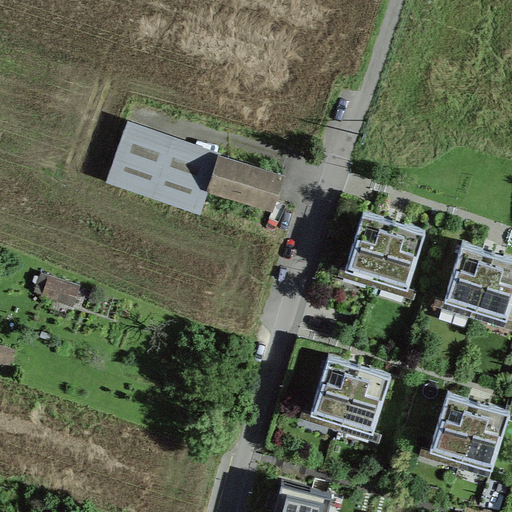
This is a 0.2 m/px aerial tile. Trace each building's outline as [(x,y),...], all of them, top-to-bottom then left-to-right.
[(188,117),(219,127),(223,113),(193,103),(194,100),(151,85),(150,87),(99,69),(95,83),(145,101),(145,102),(188,117)] [(130,134),(116,173),(202,202),(210,181),(272,202),(273,198),(282,173),(220,152),(219,155),(130,134)] [(376,276),(394,218),(380,214),(363,209),(345,266),(376,276)] [(394,218),(376,276),(407,285),(425,228),(411,224),(394,218)] [(444,297),(476,306),(493,249),(479,245),(462,240),(444,297)] [(493,249),(476,306),(507,316),(511,299),(511,255),(493,249)] [(79,285),(48,275),(43,289),(42,292),(61,298),(65,287),(77,291),(79,285)] [(311,409),(342,419),(359,362),(345,357),(328,352),(311,409)] [(359,362),(342,419),(373,429),(391,372),(375,367),(359,362)] [(430,446),(461,456),(479,399),(463,394),(448,389),(430,446)] [(479,399),(461,456),(492,466),(510,409),(495,404),(479,399)] [(326,511),(332,492),(281,478),(272,511),(326,511)]
